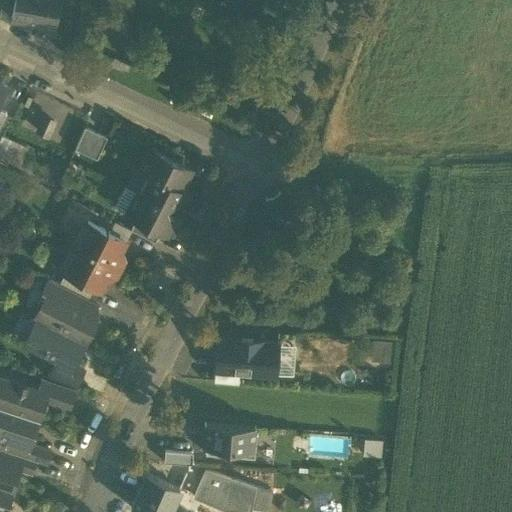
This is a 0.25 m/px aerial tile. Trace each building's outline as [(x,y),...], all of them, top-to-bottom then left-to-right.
[(59,0),(14,0),(11,18),(54,26),(59,0)] [(54,120),(44,116),(38,130),(47,134),(54,120)] [(107,136),(85,126),(75,148),(96,158),(107,136)] [(0,135),(0,164),(18,171),(26,144),(0,135)] [(191,168),(150,147),(139,168),(147,172),(126,213),(135,218),(160,230),(167,234),(174,220),(175,220),(183,206),(181,205),(189,191),(181,187),(191,168)] [(290,210),(279,192),(265,199),(276,218),(278,219),(282,218),(285,217),(287,215),(289,213),(290,210)] [(160,230),(135,218),(130,228),(154,241),(160,230)] [(125,239),(87,220),(81,233),(73,235),(69,242),(119,268),(123,260),(119,250),(125,239)] [(119,268),(69,242),(66,250),(69,257),(62,270),(100,289),(105,278),(116,275),(119,268)] [(80,293),(48,276),(41,289),(48,293),(49,291),(74,303),(80,293)] [(74,303),(49,291),(48,293),(37,316),(83,339),(96,314),(74,303)] [(83,339),(37,316),(24,341),(60,359),(70,364),(71,362),(83,339)] [(277,342),(217,337),(215,369),(239,371),(275,374),(277,342)] [(70,364),(60,359),(49,378),(49,379),(72,386),(82,368),(71,362),(70,364)] [(239,371),(215,369),(214,381),(238,383),(239,371)] [(37,387),(0,374),(0,404),(35,417),(35,416),(43,395),(44,390),(37,387)] [(72,386),(49,379),(49,378),(41,376),(37,387),(44,390),(43,395),(68,403),(74,387),(72,386)] [(0,404),(0,434),(4,435),(26,443),(28,440),(35,417),(0,404)] [(255,426),(205,422),(202,453),(252,457),(255,426)] [(50,448),(28,440),(26,443),(4,435),(0,445),(0,446),(32,458),(45,462),(50,448)] [(362,437),(361,454),(380,454),(380,438),(362,437)] [(32,458),(0,446),(0,458),(17,464),(16,467),(28,471),(32,458)] [(192,451),(165,450),(164,461),(192,462),(192,451)] [(0,485),(9,488),(16,467),(17,464),(0,458),(0,485)] [(255,485),(205,469),(194,495),(224,508),(250,510),(255,485)] [(168,511),(179,487),(146,473),(131,507),(142,511),(168,511)] [(9,488),(0,485),(0,510),(1,511),(2,510),(9,488)]
